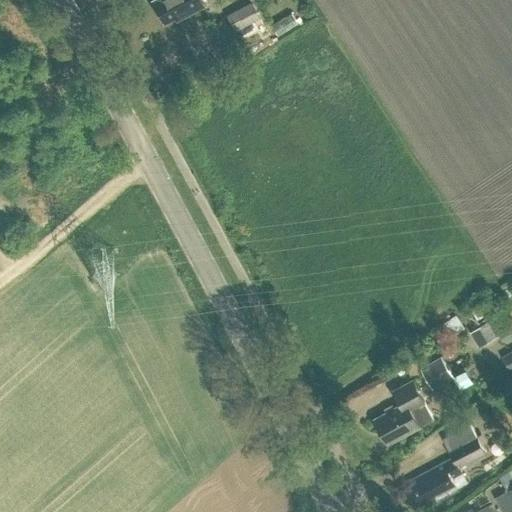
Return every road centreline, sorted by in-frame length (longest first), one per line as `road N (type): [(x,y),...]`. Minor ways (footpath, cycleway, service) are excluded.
road 1 (tertiary): [(332,511),(59,0)]
road 2 (track): [(144,156),(9,267)]
